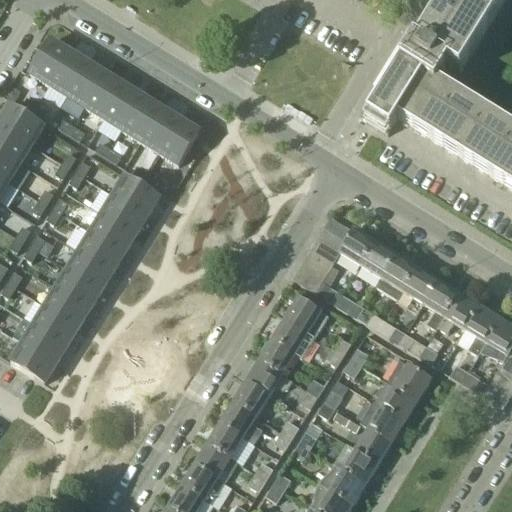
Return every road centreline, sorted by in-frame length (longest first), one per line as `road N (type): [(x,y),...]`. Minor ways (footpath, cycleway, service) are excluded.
road 1 (residential): [(337,170),(125,511)]
road 2 (unclassified): [(511,282),(337,170)]
road 3 (unclassified): [(229,101),(64,0)]
road 4 (residential): [(315,154),(416,0)]
